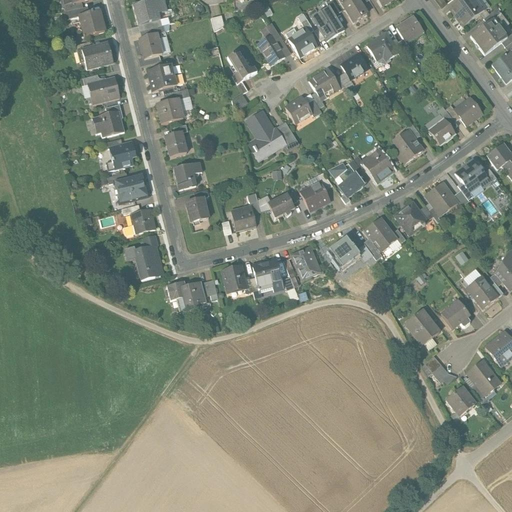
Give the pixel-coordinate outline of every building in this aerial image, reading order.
[(158,0),(143,4),(143,3),(133,5),(138,27),(142,26),(157,22),(155,14),(165,12),(164,7),(166,7),(163,0),(158,0)] [(233,0),(235,10),(247,9),(245,0),(233,0)] [(337,0),(352,24),(366,16),(360,7),(356,0),(337,0)] [(375,0),(381,9),(395,0),(375,0)] [(463,0),(461,2),(449,11),(454,18),(455,17),(459,22),(458,23),(462,28),(481,14),(475,5),(477,4),(473,0),(463,0)] [(340,14),(332,2),(327,5),(329,8),(334,17),(340,14)] [(74,4),(63,6),(64,13),(82,10),(81,3),(74,5),(74,4)] [(334,17),(329,8),(312,19),(326,43),(344,32),(334,17)] [(64,13),(64,14),(66,22),(79,18),(87,16),(85,9),(82,10),(64,13)] [(87,16),(79,18),(82,29),(84,28),(86,38),(104,33),(98,13),(87,16)] [(493,13),(482,21),(487,26),(497,19),(493,13)] [(487,26),(470,38),(484,57),(500,45),(506,40),(503,37),(509,26),(501,15),(497,19),(487,26)] [(220,16),(209,19),(213,32),(224,28),(220,16)] [(409,25),(402,29),(401,28),(397,31),(403,41),(406,46),(423,35),(412,19),(407,22),(409,25)] [(313,32),(306,20),(300,24),(304,31),(304,30),(308,36),(313,32)] [(157,22),(142,26),(144,32),(148,31),(159,28),(157,22)] [(282,42),(271,25),(266,29),(271,39),(276,46),(282,42)] [(159,28),(148,31),(150,38),(156,36),(156,37),(165,35),(163,27),(159,28)] [(308,36),(304,30),(304,31),(296,36),(292,31),(285,36),(299,59),(316,49),(308,36)] [(150,38),(139,40),(144,61),(161,57),(156,37),(156,36),(150,38)] [(385,36),(367,48),(376,63),(386,57),(389,61),(397,56),(385,36)] [(506,40),(500,45),(504,50),(511,43),(511,38),(511,37),(506,40)] [(271,39),(258,47),(270,68),(284,59),(276,46),(271,39)] [(403,41),(398,45),(405,56),(410,52),(406,46),(403,41)] [(89,44),(76,47),(77,53),(82,52),(91,50),(89,44)] [(91,50),(82,52),(86,72),(112,65),(107,46),(91,50)] [(256,73),(242,50),(227,59),(236,75),(232,77),(236,86),(256,73)] [(511,54),(511,53),(492,67),(506,86),(511,82),(511,54)] [(357,56),(341,67),(345,74),(350,82),(367,72),(357,56)] [(445,57),(435,65),(439,70),(449,62),(445,57)] [(170,67),(148,73),(153,94),(161,92),(172,89),(170,81),(174,81),(170,67)] [(327,72),(309,84),(316,94),(321,103),(328,98),(326,95),(337,88),(333,81),(327,72)] [(345,74),(339,78),(345,88),(351,84),(350,82),(345,74)] [(95,77),(82,81),(84,88),(87,87),(87,86),(97,83),(95,77)] [(345,88),(339,78),(333,81),(337,88),(340,91),(345,88)] [(97,83),(87,86),(87,87),(92,107),(119,100),(114,79),(97,83)] [(172,89),(161,92),(163,97),(166,97),(177,94),(175,88),(172,89)] [(177,94),(166,97),(168,104),(174,102),(189,98),(187,91),(177,94)] [(321,103),(316,94),(311,98),(319,111),(324,108),(321,103)] [(242,96),(231,102),(234,114),(248,106),(242,96)] [(311,115),(313,119),(321,114),(319,111),(311,98),(310,96),(302,100),(311,115)] [(301,99),(284,109),(294,126),(311,115),(302,100),(301,99)] [(470,99),(453,112),(460,120),(466,128),(482,117),(470,99)] [(174,102),(168,104),(156,107),(162,127),(180,122),(174,102)] [(116,107),(104,110),(106,117),(118,114),(116,107)] [(453,112),(450,108),(445,112),(446,113),(454,124),(460,120),(453,112)] [(280,142),(262,113),(247,123),(260,145),(254,148),(257,153),(255,155),(259,161),(282,147),(283,146),(280,142)] [(454,124),(446,113),(440,118),(442,121),(443,120),(449,128),(454,124)] [(106,117),(91,121),(95,136),(100,134),(101,140),(123,134),(118,114),(106,117)] [(442,121),(431,129),(437,137),(433,139),(434,142),(435,141),(439,147),(455,136),(449,128),(443,120),(442,121)] [(420,138),(411,126),(405,130),(406,133),(408,132),(415,142),(420,138)] [(186,127),(173,130),(175,136),(181,134),(182,134),(182,135),(188,134),(186,127)] [(406,133),(398,139),(401,144),(398,147),(403,154),(397,159),(403,167),(422,152),(415,142),(408,132),(406,133)] [(175,136),(165,139),(169,160),(186,156),(181,134),(175,136)] [(291,134),(280,142),(283,146),(282,147),(286,153),(299,146),(291,134)] [(398,139),(392,143),(399,153),(395,156),(397,159),(403,154),(398,147),(401,144),(398,139)] [(120,141),(106,145),(107,151),(109,150),(121,147),(120,141)] [(121,147),(109,150),(112,162),(111,162),(111,163),(105,165),(107,173),(132,167),(130,159),(134,159),(131,144),(121,147)] [(387,155),(379,145),(374,149),(377,153),(382,159),(387,155)] [(511,153),(509,155),(503,146),(487,158),(497,171),(501,168),(511,182),(511,153)] [(377,153),(372,157),(374,160),(363,167),(376,185),(392,173),(382,159),(377,153)] [(359,172),(353,162),(346,167),(353,176),(359,172)] [(473,162),(455,175),(469,194),(486,181),(482,175),(473,162)] [(198,165),(173,171),(178,193),(195,189),(192,178),(201,175),(198,165)] [(346,167),(345,165),(344,167),(343,166),(328,172),(334,181),(338,178),(344,186),(339,190),(342,194),(343,193),(348,199),(362,188),(346,167)] [(489,171),(482,175),(486,181),(490,185),(496,181),(489,171)] [(332,188),(323,175),(317,178),(320,184),(324,192),(332,188)] [(120,176),(106,180),(108,186),(114,185),(114,184),(122,182),(120,176)] [(122,182),(114,184),(114,185),(119,205),(146,198),(141,177),(122,182)] [(320,184),(299,194),(309,214),(330,204),(324,192),(320,184)] [(442,185),(425,198),(440,219),(457,207),(458,206),(453,198),(442,185)] [(206,192),(193,195),(195,202),(202,200),(208,198),(206,192)] [(297,203),(292,193),(286,196),(291,206),(297,203)] [(468,204),(460,193),(453,198),(458,206),(457,207),(460,210),(468,204)] [(286,196),(266,206),(274,221),(294,211),(291,206),(286,196)] [(195,202),(185,204),(190,225),(208,221),(202,200),(195,202)] [(257,202),(248,204),(249,207),(250,207),(253,216),(260,214),(257,202)] [(412,205),(394,218),(408,238),(421,229),(421,230),(424,228),(423,227),(426,225),(418,214),(412,205)] [(138,207),(121,211),(122,217),(139,213),(138,207)] [(249,207),(232,212),(234,220),(232,221),(235,234),(256,229),(253,216),(250,207),(249,207)] [(433,220),(425,209),(418,214),(426,225),(433,220)] [(150,212),(130,217),(133,229),(123,232),(125,239),(155,232),(150,212)] [(392,235),(381,220),(362,234),(373,249),(378,256),(397,243),(397,242),(392,235)] [(405,242),(397,231),(392,235),(397,242),(397,243),(399,246),(405,242)] [(154,238),(142,241),(144,250),(155,248),(155,249),(157,249),(154,238)] [(345,242),(326,255),(331,262),(331,263),(337,272),(357,258),(358,257),(355,254),(351,248),(350,249),(345,242)] [(373,249),(368,242),(363,246),(364,248),(368,253),(373,249)] [(144,250),(134,253),(142,282),(142,283),(162,277),(155,249),(155,248),(144,250)] [(364,248),(355,254),(358,257),(357,258),(363,266),(372,259),(368,253),(364,248)] [(378,256),(373,249),(368,253),(372,259),(376,263),(381,259),(379,256),(378,256)] [(309,250),(291,258),(301,282),(302,282),(303,283),(311,279),(311,278),(312,278),(309,271),(316,268),(309,250)] [(511,252),(511,251),(506,254),(503,260),(505,261),(511,264),(511,252)] [(134,253),(125,256),(127,264),(134,262),(139,282),(142,282),(134,253)] [(275,261),(266,263),(266,265),(252,269),(257,289),(271,286),(273,293),(283,291),(275,261)] [(292,271),(288,261),(283,263),(287,273),(292,271)] [(511,264),(505,261),(500,271),(494,275),(501,284),(509,294),(511,292),(511,264)] [(239,270),(223,274),(228,293),(244,289),(242,280),(239,270)] [(489,289),(475,272),(463,282),(468,288),(466,290),(483,311),(497,300),(489,289)] [(501,284),(494,275),(490,279),(494,285),(497,288),(501,284)] [(248,278),(242,280),(244,289),(245,296),(252,294),(248,278)] [(290,280),(282,282),(285,293),(294,291),(290,280)] [(213,282),(206,284),(210,297),(216,296),(213,282)] [(200,284),(184,288),(183,284),(166,289),(170,303),(181,301),(183,306),(180,307),(182,315),(198,311),(197,307),(205,305),(203,299),(200,286),(200,284)] [(206,284),(200,286),(203,299),(210,297),(206,284)] [(497,288),(494,285),(489,289),(497,300),(503,295),(497,288)] [(470,309),(462,299),(457,303),(459,305),(465,313),(470,309)] [(459,305),(442,319),(452,331),(469,318),(465,313),(459,305)] [(439,334),(421,312),(403,327),(409,334),(411,332),(423,347),(439,334)] [(511,343),(504,334),(485,350),(500,369),(511,359),(511,343)] [(434,358),(424,366),(432,375),(441,367),(434,358)] [(482,364),(467,376),(475,387),(484,397),(492,391),(493,392),(500,386),(482,364)] [(441,367),(432,375),(439,383),(448,375),(441,367)] [(475,387),(470,391),(481,405),(487,400),(484,397),(475,387)] [(460,391),(445,403),(457,417),(464,412),(465,414),(475,406),(468,398),(467,399),(460,391)]
